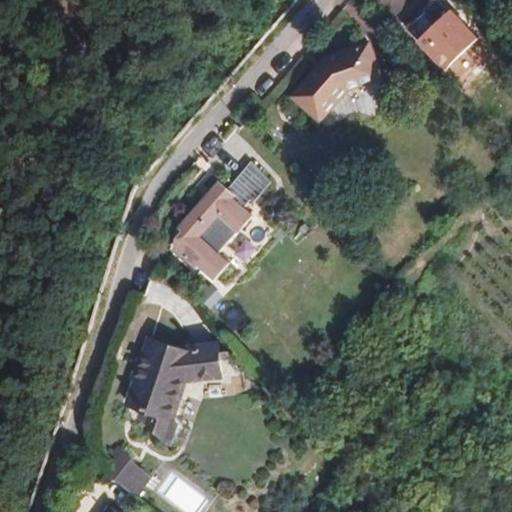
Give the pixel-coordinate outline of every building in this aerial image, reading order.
[(468,33),(447,12),(416,41),(437,63),(468,33)] [(383,70),(368,39),(328,54),(295,93),(321,116),(350,83),(383,70)] [(233,160),(251,180),(265,169),(247,148),(233,160)] [(214,162),(200,175),(205,179),(200,184),(195,179),(165,206),(168,210),(166,215),(165,222),(184,245),(189,241),(203,258),(213,250),(210,246),(201,235),(213,225),(228,212),(230,214),(246,201),(235,188),(244,180),(247,184),(251,180),(233,160),(221,170),(214,162)] [(210,246),(222,236),(213,225),(201,235),(210,246)] [(214,337),(176,343),(146,334),(124,397),(141,404),(138,411),(165,438),(173,414),(167,412),(181,373),(220,368),(214,337)] [(118,462),(129,446),(117,438),(106,454),(118,462)] [(189,511),(198,511),(207,500),(174,475),(161,491),(189,511)]
